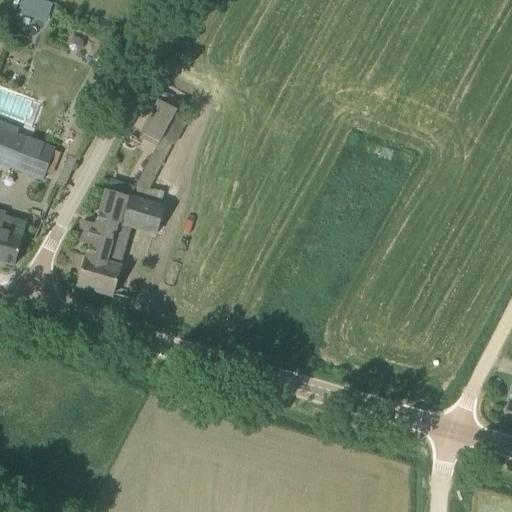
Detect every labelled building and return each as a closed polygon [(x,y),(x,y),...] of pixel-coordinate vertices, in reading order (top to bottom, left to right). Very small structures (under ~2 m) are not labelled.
[(27,11),(30,0),(22,0),(20,9),(27,11)] [(98,66),(87,86),(103,95),(114,75),(98,66)] [(188,117),(159,101),(142,133),(171,148),(188,117)] [(78,133),(75,139),(82,143),(92,124),(85,121),(78,133)] [(50,179),(60,153),(0,129),(0,164),(2,165),(4,161),(50,179)] [(90,245),(86,257),(106,263),(118,223),(122,224),(129,198),(106,191),(96,225),(83,221),(77,241),(90,245)] [(106,263),(86,257),(78,285),(112,294),(132,226),(156,234),(164,207),(130,196),(129,198),(122,224),(118,223),(106,263)] [(0,210),(0,261),(14,266),(27,222),(5,216),(6,212),(0,210)]
